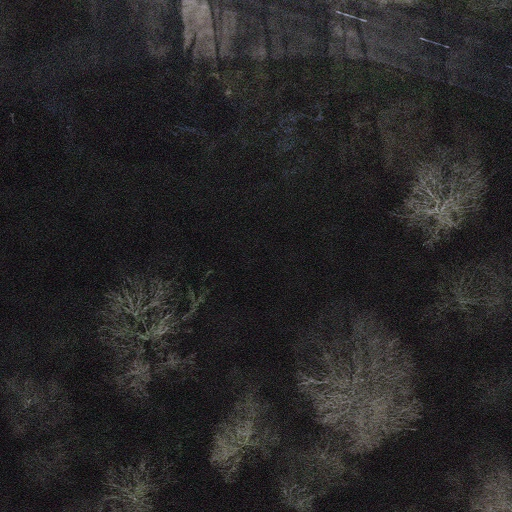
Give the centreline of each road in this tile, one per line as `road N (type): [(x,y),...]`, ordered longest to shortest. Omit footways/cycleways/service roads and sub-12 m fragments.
road 1 (tertiary): [(511,66),(307,0)]
road 2 (track): [(0,77),(139,43),(161,0)]
